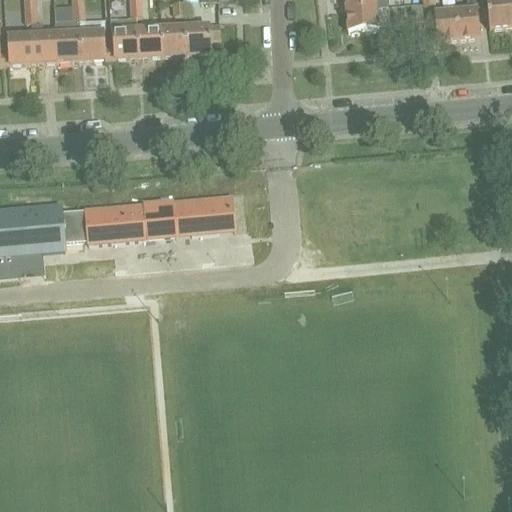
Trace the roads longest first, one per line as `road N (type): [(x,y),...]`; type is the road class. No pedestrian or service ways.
road 1 (tertiary): [(0,151),(288,125)]
road 2 (tertiary): [(288,125),(511,105)]
road 3 (residential): [(288,125),(281,0)]
